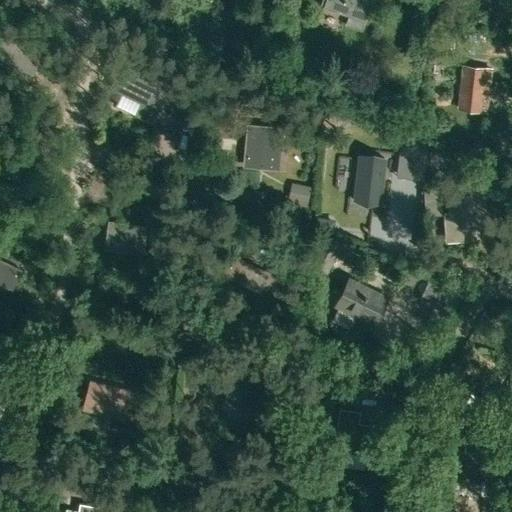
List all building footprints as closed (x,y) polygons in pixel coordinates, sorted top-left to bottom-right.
[(326,0),(323,0),(322,6),(326,7),(367,22),(374,0),(328,0),(328,1),(326,0)] [(5,31),(0,42),(0,56),(5,59),(4,60),(7,62),(8,60),(13,63),(16,56),(35,65),(43,50),(5,31)] [(434,32),(432,44),(453,47),(454,35),(434,32)] [(136,61),(141,50),(131,46),(126,56),(136,61)] [(180,67),(184,59),(176,55),(172,64),(180,67)] [(465,66),(460,109),(479,111),(482,90),(488,91),(491,69),(465,66)] [(121,68),(112,87),(144,102),(138,115),(151,121),(157,109),(166,90),(171,80),(160,75),(157,83),(131,71),(130,73),(121,68)] [(42,106),(36,117),(54,126),(60,116),(42,106)] [(43,125),(34,143),(44,147),(52,130),(43,125)] [(248,126),(245,159),(259,160),(258,167),(278,169),(282,129),(262,127),(248,126)] [(401,139),(400,154),(427,157),(428,142),(401,139)] [(0,165),(1,166),(0,167),(0,171),(16,179),(26,159),(4,148),(4,146),(0,144),(0,165)] [(360,155),(354,200),(379,203),(384,158),(360,155)] [(450,214),(445,214),(447,241),(466,239),(464,214),(479,213),(477,187),(449,189),(450,214)] [(154,191),(153,202),(175,203),(176,193),(154,191)] [(113,222),(109,250),(143,255),(147,226),(113,222)] [(328,234),(314,262),(326,269),(333,255),(353,264),(354,263),(360,250),(332,236),(328,234)] [(232,256),(223,274),(259,291),(264,281),(274,286),(280,274),(269,269),(267,273),(232,256)] [(0,287),(5,290),(6,287),(10,289),(11,288),(19,269),(0,259),(0,287)] [(429,281),(419,301),(451,317),(461,297),(429,281)] [(352,283),(333,320),(350,328),(357,313),(371,321),(383,298),(352,283)] [(289,360),(288,373),(296,374),(298,361),(289,360)] [(231,364),(227,403),(251,406),(254,384),(258,384),(259,366),(231,364)] [(89,382),(83,407),(122,417),(126,403),(134,405),(137,394),(89,382)] [(338,409),(334,450),(366,455),(365,459),(369,460),(370,452),(369,452),(371,426),(351,423),(353,411),(346,410),(338,409)] [(451,450),(448,480),(480,483),(480,487),(483,488),(484,480),(483,480),(486,441),(473,440),(472,452),(451,450)] [(347,462),(347,478),(374,479),(374,462),(347,462)] [(108,472),(108,484),(120,485),(121,472),(108,472)]
